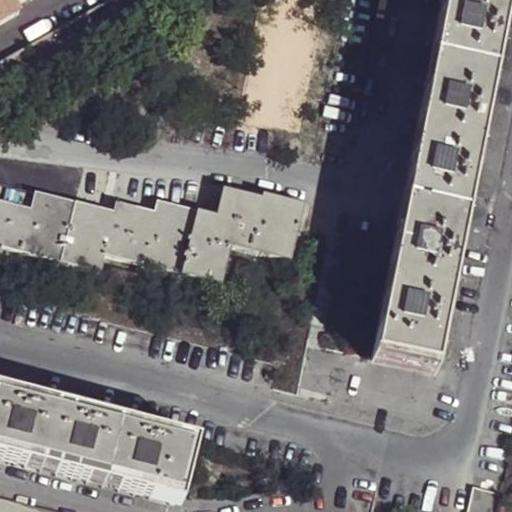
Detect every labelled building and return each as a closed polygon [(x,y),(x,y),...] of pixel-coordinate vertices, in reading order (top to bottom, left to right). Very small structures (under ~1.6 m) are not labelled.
[(29,0),(0,0),(0,23),(16,14),(9,0),(28,0),(29,1),(29,0)] [(491,81),(506,9),(462,0),(442,0),(429,68),(491,81)] [(507,0),(462,0),(506,9),(507,0)] [(478,145),(491,81),(429,68),(417,132),(478,145)] [(478,145),(417,132),(402,210),(463,222),(478,145)] [(0,189),(0,199),(10,202),(9,211),(27,215),(31,197),(0,189)] [(259,214),(261,204),(222,194),(219,205),(259,214)] [(263,200),(261,204),(259,214),(219,205),(214,220),(153,206),(151,215),(148,225),(110,217),(31,197),(27,215),(9,211),(10,202),(0,199),(0,252),(97,276),(102,257),(221,287),(231,250),(288,264),(296,231),(301,209),(263,200)] [(148,225),(151,215),(113,206),(110,217),(148,225)] [(402,210),(386,284),(449,297),(463,222),(402,210)] [(386,284),(371,360),(434,374),(449,297),(386,284)] [(0,466),(39,476),(54,413),(0,400),(0,466)] [(39,476),(102,491),(117,428),(54,413),(39,476)] [(174,497),(187,445),(117,428),(102,491),(172,507),(174,497)]
